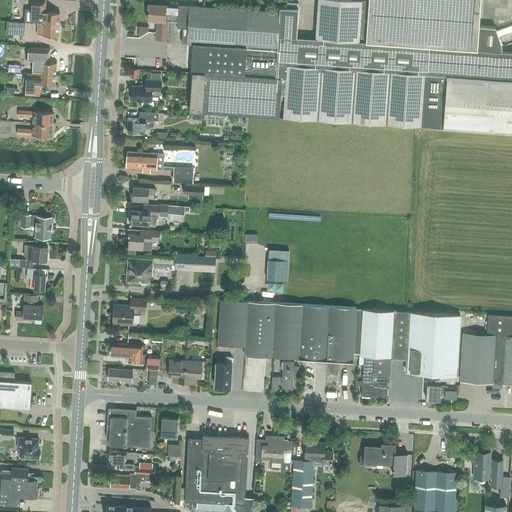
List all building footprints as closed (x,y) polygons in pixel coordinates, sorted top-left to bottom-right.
[(148,5),(148,10),(149,10),(148,19),(159,20),(159,22),(158,31),(157,31),(156,39),(168,39),(169,32),(167,32),(168,22),(168,20),(178,21),(177,23),(177,27),(183,27),(182,42),(187,42),(188,42),(195,42),(193,72),(190,110),(232,114),(408,125),(421,126),(432,127),(511,131),(511,53),(501,52),(502,46),(495,27),(478,26),(480,0),(369,0),(369,1),(356,0),(319,0),(317,33),(317,41),(297,40),(299,10),(290,9),(280,9),(280,12),(179,4),(178,6),(166,5),(166,4),(149,3),(149,5),(148,5)] [(25,9),(24,22),(25,22),(31,22),(38,23),(59,24),(60,12),(45,11),(45,6),(45,3),(45,1),(32,1),(32,9),(25,9)] [(25,22),(7,21),(6,34),(24,35),(25,22)] [(38,23),(37,34),(38,34),(43,34),(52,35),(58,35),(59,24),(38,23)] [(28,47),(27,61),(32,62),(32,72),(40,72),(40,73),(56,74),(57,62),(49,62),(50,56),(50,49),(28,47)] [(23,78),(23,83),(24,85),(26,86),(25,95),(39,96),(39,91),(40,86),(40,84),(48,85),(55,85),(56,74),(40,73),(29,73),(26,73),(26,75),(24,76),(23,78)] [(131,92),(131,94),(132,94),(131,100),(151,101),(159,101),(160,94),(161,90),(161,80),(160,80),(151,79),(146,79),(146,86),(132,85),(132,92),(131,92)] [(33,117),(33,123),(53,125),(53,112),(34,111),(34,112),(19,111),(18,116),(33,117)] [(128,117),(127,131),(127,132),(145,133),(145,130),(153,127),(154,120),(158,120),(158,121),(163,121),(163,114),(158,114),(158,113),(140,112),(139,118),(128,117)] [(53,125),(33,123),(33,130),(17,129),(17,134),(52,137),(53,125)] [(128,151),(127,167),(143,168),(142,172),(150,172),(151,168),(162,169),(163,166),(163,153),(128,151)] [(174,171),(174,181),(192,182),(193,168),(175,167),(174,170),(174,171)] [(184,186),(183,194),(188,194),(188,198),(203,199),(203,195),(204,195),(204,187),(184,186)] [(133,187),(133,191),(132,199),(148,200),(148,194),(155,194),(155,188),(147,188),(147,187),(133,187)] [(130,221),(129,223),(150,225),(150,226),(155,226),(158,215),(159,215),(167,216),(167,212),(184,214),(184,211),(184,206),(168,205),(160,204),(144,203),(144,204),(143,210),(139,210),(131,209),(130,221)] [(30,214),(23,214),(22,226),(30,227),(30,225),(36,225),(36,237),(51,238),(52,217),(37,216),(30,215),(30,214)] [(142,248),(142,250),(152,250),(153,239),(159,240),(159,231),(152,230),(140,229),(140,230),(140,234),(137,234),(128,233),(128,235),(129,235),(128,247),(128,254),(136,254),(136,248),(142,248)] [(26,256),(26,259),(24,259),(20,259),(20,267),(33,268),(33,265),(33,261),(33,260),(47,261),(48,247),(34,246),(33,246),(24,245),(24,256),(26,256)] [(287,280),(288,270),(289,251),(269,249),(268,279),(287,280)] [(128,266),(127,282),(150,284),(150,276),(152,276),(153,268),(158,269),(158,270),(168,271),(169,270),(174,270),(175,268),(177,268),(189,269),(196,269),(214,270),(215,257),(197,256),(197,255),(175,254),(175,258),(154,257),(154,259),(128,257),(128,263),(128,266)] [(45,281),(46,275),(36,274),(37,269),(27,268),(27,278),(35,278),(34,289),(45,290),(45,281)] [(34,318),(35,318),(43,318),(43,304),(37,303),(38,294),(24,293),(24,304),(23,310),(17,310),(17,319),(30,320),(30,318),(34,318)] [(147,300),(131,299),(131,302),(131,306),(114,305),(113,326),(133,327),(134,315),(146,315),(146,311),(147,300)] [(273,356),(299,358),(302,304),(220,299),(217,344),(244,346),(244,354),(273,356)] [(353,354),(359,354),(362,309),(356,308),(356,307),(302,304),(299,358),(326,359),(331,372),(338,372),(339,360),(353,361),(353,354)] [(359,354),(360,355),(373,356),(372,374),(389,375),(390,357),(407,358),(406,371),(423,372),(433,373),(441,373),(456,374),(459,315),(362,309),(359,354)] [(460,381),(511,384),(511,316),(488,315),(487,334),(463,332),(460,381)] [(146,369),(159,370),(160,355),(142,354),(142,345),(112,343),(112,355),(129,357),(129,362),(141,363),(147,363),(146,369)] [(357,381),(357,386),(362,386),(361,394),(379,395),(379,397),(388,397),(386,397),(386,384),(388,385),(389,375),(372,374),(373,356),(360,355),(363,355),(362,381),(357,381)] [(217,363),(215,387),(219,387),(219,389),(224,389),(226,389),(226,387),(230,387),(232,357),(225,356),(224,363),(217,363)] [(175,382),(184,383),(186,360),(169,359),(168,376),(173,376),(175,382)] [(186,360),(184,383),(194,383),(196,377),(201,378),(202,361),(186,360)] [(271,388),(286,389),(292,389),(293,372),(298,372),(298,366),(293,366),(294,361),(283,361),(282,377),(272,376),(271,388)] [(108,380),(132,382),(133,370),(109,368),(108,380)] [(0,405),(29,408),(31,383),(14,381),(14,373),(0,371),(0,405)] [(148,371),(148,384),(157,384),(158,371),(148,371)] [(426,400),(432,400),(439,400),(440,385),(427,384),(426,400)] [(444,390),(444,398),(455,399),(456,390),(444,390)] [(106,438),(109,438),(108,442),(108,444),(119,445),(125,445),(125,444),(131,444),(131,446),(134,446),(150,447),(151,416),(136,415),(136,410),(108,408),(106,429),(106,438)] [(161,436),(176,437),(177,418),(162,417),(161,436)] [(0,437),(9,438),(13,438),(14,431),(9,430),(0,429),(0,437)] [(263,439),(261,456),(270,457),(270,464),(281,464),(290,465),(291,443),(287,443),(287,439),(284,439),(284,436),(271,435),(271,438),(268,438),(268,439),(263,439)] [(257,511),(255,508),(253,504),(254,498),(254,497),(245,496),(248,437),(232,436),(232,440),(192,438),(192,436),(188,436),(185,492),(178,492),(178,500),(184,500),(229,503),(233,511),(257,511)] [(18,438),(18,449),(20,449),(19,458),(39,459),(40,449),(38,449),(38,439),(18,438)] [(330,463),(331,463),(332,463),(332,451),(324,451),(325,443),(317,442),(312,442),(312,441),(305,440),(305,453),(304,458),(322,459),(322,462),(330,462),(330,463)] [(181,445),(168,444),(168,455),(180,456),(181,445)] [(395,445),(386,444),(380,444),(380,447),(364,446),(363,456),(359,456),(359,464),(371,465),(372,460),(392,461),(391,473),(406,474),(407,454),(394,453),(395,445)] [(475,450),(474,478),(490,479),(490,486),(501,486),(500,497),(507,497),(508,478),(501,478),(502,460),(489,460),(489,453),(475,452),(476,451),(475,450)] [(110,461),(110,463),(110,465),(117,465),(117,468),(133,469),(133,462),(137,462),(137,453),(126,452),(126,453),(109,452),(109,453),(107,454),(107,458),(109,459),(109,460),(110,461)] [(291,506),(298,506),(311,507),(313,461),(294,460),(291,506)] [(28,472),(25,471),(11,470),(11,474),(0,473),(0,503),(22,506),(23,505),(24,504),(24,503),(24,502),(24,501),(23,500),(22,500),(22,496),(38,498),(39,488),(37,487),(37,484),(40,484),(41,484),(42,483),(43,482),(43,480),(43,479),(43,478),(42,477),(41,476),(40,476),(28,475),(28,472)] [(416,470),(414,511),(424,511),(434,511),(436,471),(430,471),(423,471),(423,470),(416,470)] [(436,471),(434,511),(454,511),(457,472),(450,472),(443,472),(436,471)] [(145,474),(134,473),(129,473),(129,476),(110,475),(109,488),(129,489),(129,488),(137,488),(137,486),(140,483),(145,481),(145,474)] [(486,500),(485,511),(505,511),(506,501),(486,500)]
